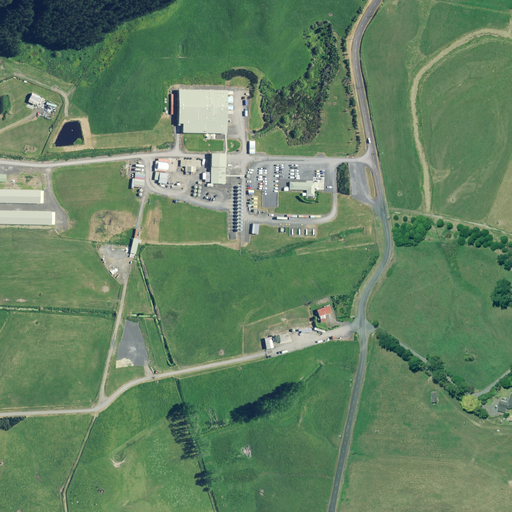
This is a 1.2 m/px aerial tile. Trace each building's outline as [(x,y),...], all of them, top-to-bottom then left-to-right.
[(184,123),(183,133),(226,134),(227,92),(181,90),(180,121),(184,123)] [(39,96),(31,93),(27,102),(35,105),(39,96)] [(213,154),(213,182),(225,182),(226,154),(213,154)] [(167,174),(159,173),(158,183),(166,184),(167,174)] [(0,203),(35,204),(35,191),(0,190),(0,203)] [(0,224),(51,225),(52,212),(0,210),(0,224)] [(331,313),(329,306),(316,310),(318,317),(319,317),(321,323),(323,322),(324,326),(327,325),(324,315),(331,313)] [(272,348),(270,337),(263,338),(265,349),(272,348)] [(511,393),(509,403),(501,401),(498,411),(506,413),(507,407),(511,408),(511,393)]
